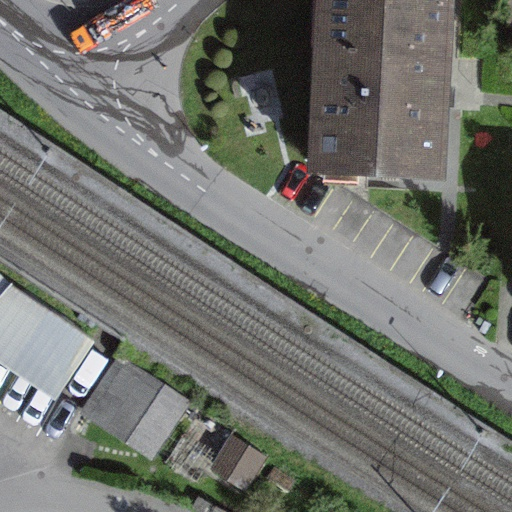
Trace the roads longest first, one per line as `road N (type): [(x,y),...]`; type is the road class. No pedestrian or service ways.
road 1 (residential): [(78,101),(200,199),(511,389)]
road 2 (residential): [(78,101),(187,0)]
